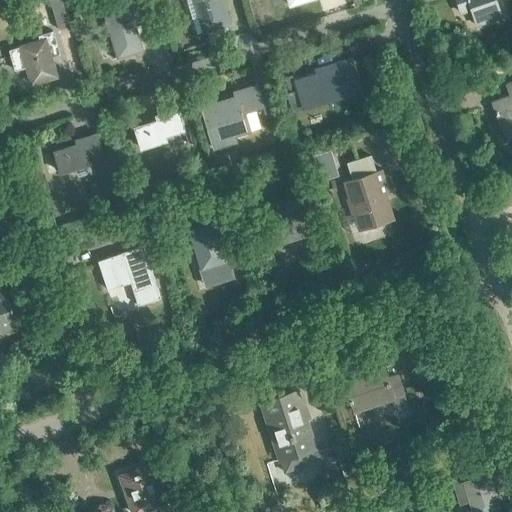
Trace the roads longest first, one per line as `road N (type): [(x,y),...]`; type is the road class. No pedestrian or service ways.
road 1 (residential): [(0,123),(397,3)]
road 2 (residential): [(101,411),(492,280)]
road 3 (residential): [(492,280),(397,3)]
road 4 (residential): [(101,411),(0,173)]
